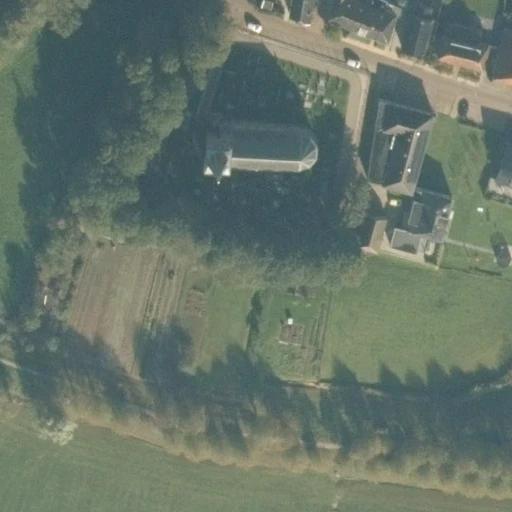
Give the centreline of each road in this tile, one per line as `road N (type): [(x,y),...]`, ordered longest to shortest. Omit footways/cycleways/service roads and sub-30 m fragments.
road 1 (track): [(256,484),(284,398),(462,421),(511,402)]
road 2 (residential): [(511,103),(312,34)]
